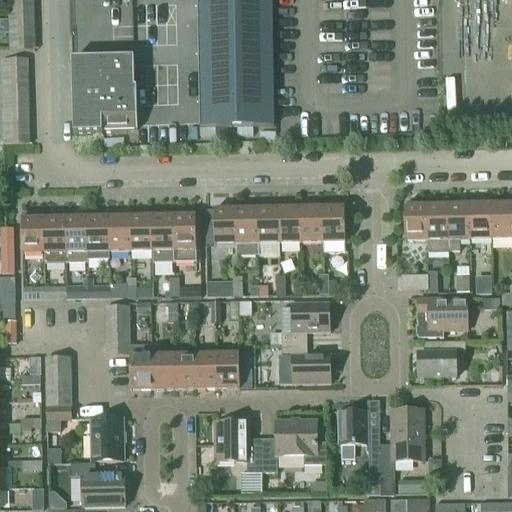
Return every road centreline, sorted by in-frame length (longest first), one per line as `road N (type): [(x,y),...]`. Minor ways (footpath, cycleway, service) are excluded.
road 1 (residential): [(369,166),(53,175),(54,0)]
road 2 (residential): [(179,407),(359,390)]
road 3 (residential): [(148,407),(95,408),(93,344),(41,346)]
road 4 (residential): [(511,165),(369,166)]
road 5 (residential): [(371,305),(369,166)]
road 6 (residential): [(148,407),(150,502),(179,503)]
